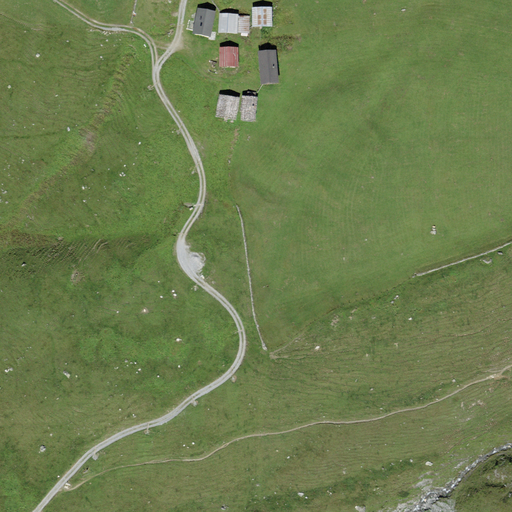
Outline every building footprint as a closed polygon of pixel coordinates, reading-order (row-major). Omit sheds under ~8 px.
[(272,29),(272,9),(252,10),(252,30),(272,29)] [(210,42),(215,14),(197,11),(192,39),(210,42)] [(238,17),(238,16),(218,16),(218,37),(238,38),(238,35),(238,17)] [(249,17),(238,17),(238,35),(249,35),(249,17)] [(238,69),(238,49),(219,49),(220,70),(238,69)] [(278,87),(276,52),(258,53),(260,88),(278,87)] [(236,124),(240,99),(219,96),(215,121),(236,124)] [(255,126),(257,99),(242,98),(240,125),(255,126)]
